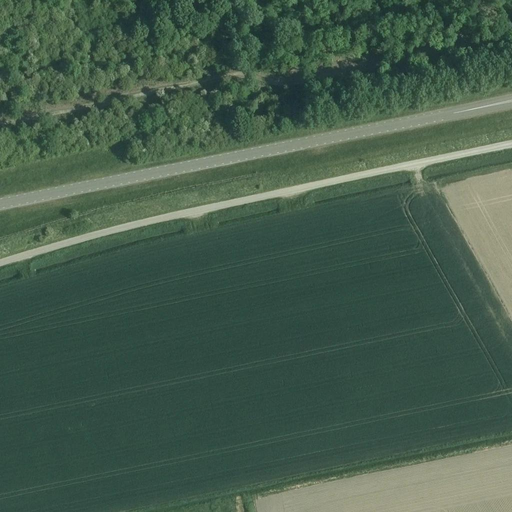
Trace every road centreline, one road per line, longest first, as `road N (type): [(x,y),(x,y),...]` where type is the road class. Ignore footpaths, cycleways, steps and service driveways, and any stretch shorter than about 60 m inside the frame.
road 1 (unclassified): [(0,265),(117,227),(511,144)]
road 2 (tertiary): [(0,203),(511,101)]
